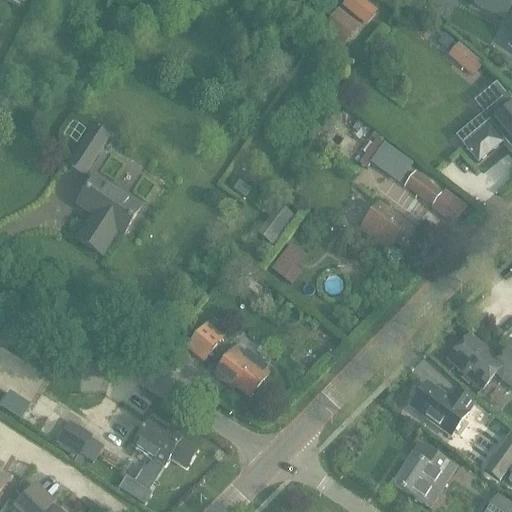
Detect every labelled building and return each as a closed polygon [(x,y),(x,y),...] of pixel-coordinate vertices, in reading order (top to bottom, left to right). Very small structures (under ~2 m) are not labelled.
[(372,0),(339,0),(338,2),(363,20),(376,2),(372,0)] [(477,0),(476,2),(491,9),(495,0),(477,0)] [(342,47),(359,27),(338,10),(322,30),(342,47)] [(458,45),(448,57),(472,78),(482,66),(458,45)] [(490,124),(463,148),(478,164),(505,141),(511,148),(511,104),(495,85),(478,99),(489,111),(484,116),(490,124)] [(83,176),(107,139),(92,129),(68,166),(83,176)] [(324,152),(299,178),(327,204),(343,187),(331,176),(339,167),(324,152)] [(434,208),(444,196),(419,176),(409,188),(434,208)] [(122,236),(139,211),(94,181),(77,207),(95,218),(91,224),(89,223),(77,242),(101,257),(116,232),(122,236)] [(395,242),(411,253),(424,238),(381,203),(361,227),(389,250),(395,242)] [(272,247),(294,218),(280,208),(258,237),(272,247)] [(316,255),(326,263),(338,247),(329,239),(316,255)] [(190,349),(206,361),(223,339),(208,327),(190,349)] [(496,375),(511,389),(511,356),(507,352),(498,363),(469,337),(447,361),(481,391),(496,375)] [(234,387),(249,400),(270,374),(237,347),(214,375),(232,390),(234,387)] [(466,426),(462,423),(474,406),(458,395),(452,404),(426,385),(413,403),(429,414),(425,419),(451,438),(454,433),(458,436),(466,426)] [(8,394),(0,407),(8,413),(16,399),(8,394)] [(52,413),(41,432),(55,441),(67,422),(52,413)] [(170,460),(186,470),(197,452),(149,421),(132,448),(164,469),(170,460)] [(69,424),(56,445),(77,459),(79,456),(90,439),(91,438),(69,424)] [(90,439),(79,456),(93,465),(104,448),(90,439)] [(419,447),(412,458),(411,457),(393,487),(425,507),(437,488),(442,491),(455,470),(419,447)] [(484,471),(499,482),(511,463),(497,453),(484,471)] [(119,489),(144,505),(150,495),(126,479),(119,489)] [(21,511),(49,511),(48,511),(53,506),(34,488),(16,507),(21,511)] [(511,511),(511,507),(497,497),(487,511),(511,511)]
